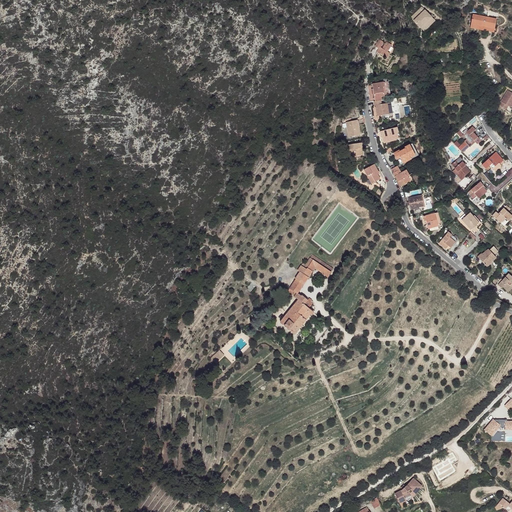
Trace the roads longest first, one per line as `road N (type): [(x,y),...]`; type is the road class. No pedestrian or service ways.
road 1 (residential): [(373,52),(363,70),(365,97),(391,181),(386,201),(511,308)]
road 2 (residential): [(511,381),(459,437),(328,511)]
